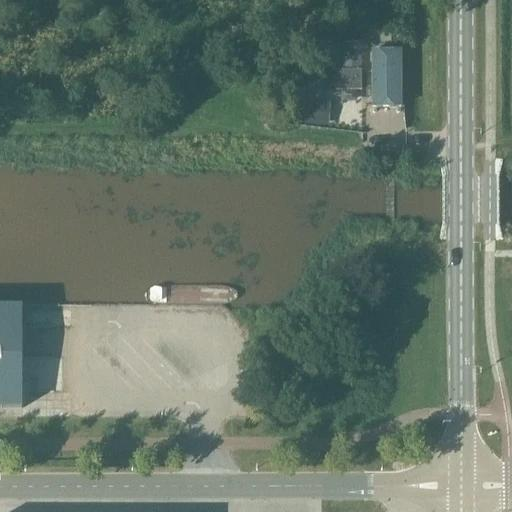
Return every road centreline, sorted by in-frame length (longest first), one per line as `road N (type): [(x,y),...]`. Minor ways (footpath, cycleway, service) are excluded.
road 1 (secondary): [(460,474),(460,0)]
road 2 (unclassified): [(398,486),(0,487)]
